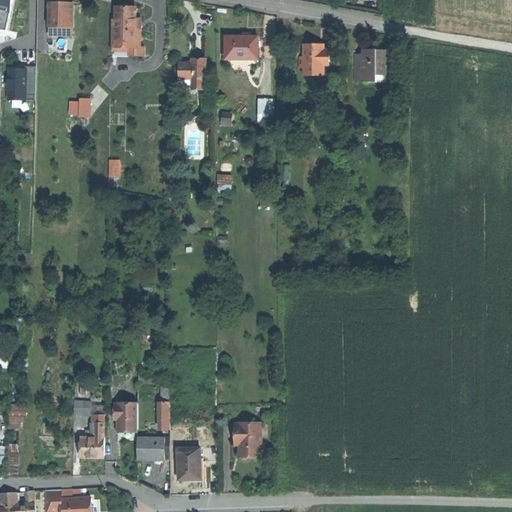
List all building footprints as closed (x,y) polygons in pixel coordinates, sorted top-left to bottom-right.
[(0,0),(0,29),(7,31),(13,0),(0,0)] [(60,5),(51,5),(51,28),(73,29),(74,4),(67,4),(60,4),(60,5)] [(127,8),(117,8),(117,21),(117,35),(120,35),(120,32),(137,32),(137,21),(137,8),(127,8)] [(73,36),(73,29),(51,28),(50,36),(73,36)] [(137,36),(137,32),(120,32),(120,35),(117,35),(117,49),(141,49),(141,36),(137,36)] [(141,53),(141,49),(117,49),(117,35),(114,35),(114,52),(141,53)] [(227,37),(227,59),(258,59),(258,36),(242,36),(227,37)] [(303,68),(303,75),(324,74),(324,65),(330,64),(330,49),(328,49),(323,49),(321,44),(312,44),(302,44),(302,59),(298,59),(298,68),(303,68)] [(374,51),(364,51),(364,57),(358,57),(358,81),(382,81),(382,72),(388,72),(388,51),(374,51)] [(189,65),(180,65),(180,78),(193,78),(193,89),(207,89),(207,61),(195,61),(195,65),(189,65)] [(10,100),(26,101),(27,71),(11,70),(10,100)] [(272,98),(258,98),(258,113),(272,113),(272,98)] [(234,124),(234,111),(224,111),(224,123),(234,124)] [(119,162),(111,162),(110,177),(119,177),(119,162)] [(219,174),(220,189),(235,188),(234,173),(219,174)] [(0,368),(9,369),(11,356),(1,355),(0,368)] [(76,416),(92,417),(93,403),(76,403),(76,416)] [(164,431),(171,431),(171,403),(160,403),(160,415),(163,415),(164,431)] [(127,433),(138,433),(139,404),(119,404),(119,408),(116,408),(115,420),(119,420),(118,433),(127,433)] [(10,429),(22,429),(23,406),(11,405),(10,429)] [(96,416),(95,435),(105,435),(105,417),(99,416),(96,416)] [(242,423),(243,456),(252,456),(261,456),(260,423),(242,423)] [(93,459),(105,459),(105,435),(95,435),(95,439),(82,439),(81,459),(93,459)] [(166,440),(138,439),(138,461),(148,461),(157,461),(164,461),(166,461),(166,460),(171,460),(171,439),(166,439),(166,440)] [(179,450),(179,480),(193,480),(206,480),(206,469),(202,469),(202,450),(179,450)] [(7,478),(18,478),(19,456),(8,455),(7,478)] [(62,491),(46,492),(46,511),(92,511),(91,499),(62,501),(62,491)] [(36,511),(35,493),(30,493),(30,506),(17,507),(17,511),(36,511)] [(17,511),(17,507),(16,495),(9,495),(2,496),(3,505),(3,511),(17,511)]
